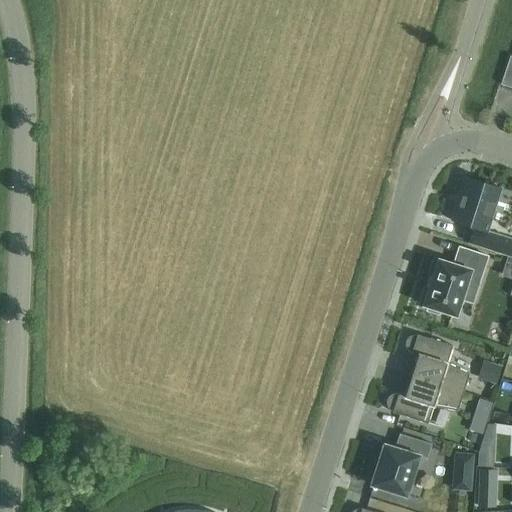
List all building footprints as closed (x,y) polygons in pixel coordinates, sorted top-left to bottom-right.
[(511,56),(510,56),(500,85),(511,88),(511,56)] [(453,213),(450,221),(462,224),(473,228),(471,236),(468,243),(511,256),(511,240),(506,238),(487,232),(493,212),(500,189),(483,183),(464,177),(461,186),(459,195),(461,196),(460,199),(458,206),(455,205),(453,213)] [(466,282),(467,282),(471,283),(478,285),(485,263),(487,257),(473,252),(463,249),(459,248),(458,248),(456,257),(453,264),(453,265),(451,264),(445,262),(441,261),(441,260),(438,259),(437,262),(434,271),(432,276),(431,279),(430,282),(428,289),(426,296),(424,303),(423,303),(423,306),(425,306),(439,310),(453,315),(456,316),(456,314),(461,299),(466,282)] [(511,259),(507,258),(502,277),(511,280),(511,259)] [(417,335),(416,336),(415,336),(414,336),(413,336),(412,336),(411,336),(410,337),(409,337),(408,338),(407,339),(406,340),(406,341),(405,342),(405,343),(405,344),(405,345),(405,346),(405,347),(405,348),(406,348),(406,349),(407,350),(407,351),(408,351),(409,352),(410,353),(411,353),(411,354),(417,356),(417,357),(412,372),(411,376),(416,377),(463,392),(466,382),(469,374),(457,368),(447,363),(449,355),(452,346),(434,340),(417,335)] [(496,385),(502,367),(483,362),(478,380),(496,385)] [(457,411),(463,392),(416,377),(411,376),(405,395),(403,395),(398,393),(398,394),(397,394),(396,394),(395,394),(394,394),(393,394),(392,395),(391,395),(390,395),(390,396),(389,396),(389,397),(388,398),(387,398),(387,399),(387,400),(386,401),(386,402),(386,403),(386,404),(387,405),(387,406),(387,407),(388,407),(388,408),(389,409),(390,410),(391,410),(392,411),(392,412),(409,418),(427,424),(432,408),(433,407),(448,409),(456,411),(457,411)] [(479,400),(473,417),(487,421),(493,404),(479,400)] [(487,424),(482,438),(493,438),(494,424),(487,424)] [(413,477),(419,457),(419,456),(420,457),(427,459),(427,457),(431,444),(408,437),(400,434),(399,434),(399,435),(397,440),(395,447),(386,445),(383,444),(383,445),(378,459),(376,466),(372,465),(370,473),(367,480),(367,481),(370,482),(371,482),(370,485),(388,491),(406,497),(413,477)] [(454,454),(453,474),(471,475),(472,455),(454,454)] [(478,495),(478,507),(495,507),(495,496),(478,495)]
